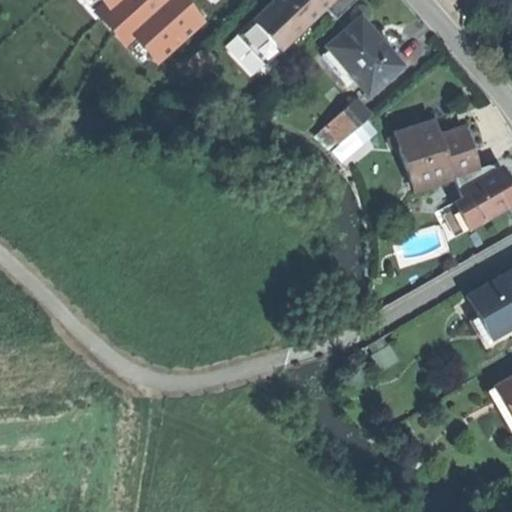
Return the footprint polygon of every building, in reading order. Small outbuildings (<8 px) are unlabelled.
[(98,0),(156,65),(230,0),(98,0)] [(271,0),(237,33),(266,63),(325,7),(337,21),(358,0),(271,0)] [(374,33),(361,18),(328,49),(349,71),(371,94),(402,66),(389,51),(386,54),(377,45),(370,37),(374,33)] [(177,66),(189,80),(214,60),(201,45),(177,66)] [(341,78),(349,71),(328,49),(321,56),(341,78)] [(322,128),(336,145),(371,117),(357,100),(322,128)] [(390,134),(409,190),(474,168),(468,150),(460,128),(433,137),(427,121),(390,134)] [(460,206),(470,227),(511,205),(511,190),(501,168),(480,179),(476,171),(449,184),(460,206)] [(453,235),(470,227),(460,206),(443,214),(453,235)] [(468,320),(484,350),(511,334),(511,273),(470,297),(479,314),(468,320)] [(511,400),(511,390),(506,379),(501,382),(511,400)]
